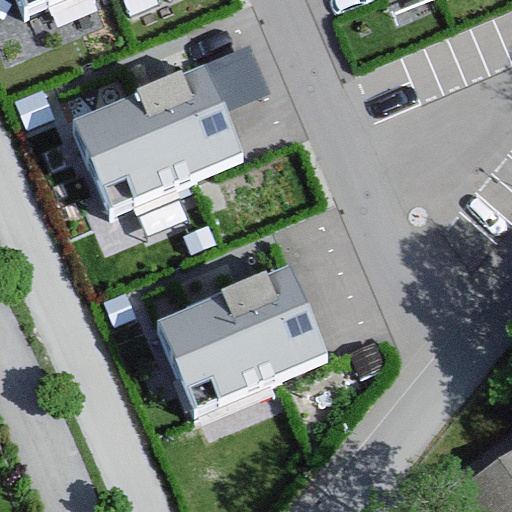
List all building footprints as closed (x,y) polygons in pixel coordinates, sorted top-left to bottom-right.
[(15,0),(24,20),(71,0),(15,0)] [(228,111),(272,92),(252,44),(207,63),(228,111)] [(207,78),(74,133),(111,221),(244,166),(207,78)] [(291,278),(158,333),(194,421),(327,366),(291,278)] [(511,511),(511,458),(452,498),(461,511),(511,511)]
